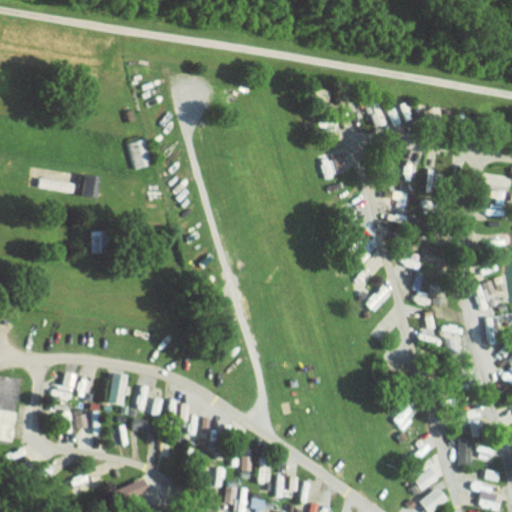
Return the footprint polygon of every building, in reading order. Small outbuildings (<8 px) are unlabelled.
[(342,170),(337,152),(326,156),(331,173),(342,170)] [(478,304),(476,297),(490,292),(486,281),(466,288),(472,306),(478,304)] [(119,376),(104,373),(98,403),(113,406),(119,376)] [(154,416),(158,399),(149,397),(146,415),(154,416)] [(176,420),(184,421),(186,404),(178,403),(176,420)] [(0,410),(0,441),(10,443),(15,413),(0,410)] [(71,429),(83,428),(81,414),(69,415),(71,429)] [(145,422),(130,418),(128,429),(143,432),(145,422)] [(453,467),(465,467),(465,440),(453,439),(453,467)] [(246,471),(247,457),(237,456),(236,470),(246,471)] [(414,490),(431,481),(426,470),(408,479),(414,490)] [(283,491),(292,491),(292,478),(284,477),(283,491)] [(140,495),(136,481),(108,489),(112,503),(140,495)] [(473,491),(472,500),(487,502),(489,486),(465,483),(464,490),(473,491)] [(218,503),(230,505),(233,488),(221,486),(218,503)] [(422,511),(439,501),(430,488),(410,501),(417,511),(422,511)] [(246,510),(251,511),(259,511),(260,499),(246,498),(246,510)] [(311,511),(313,505),(305,503),(303,511),(311,511)]
